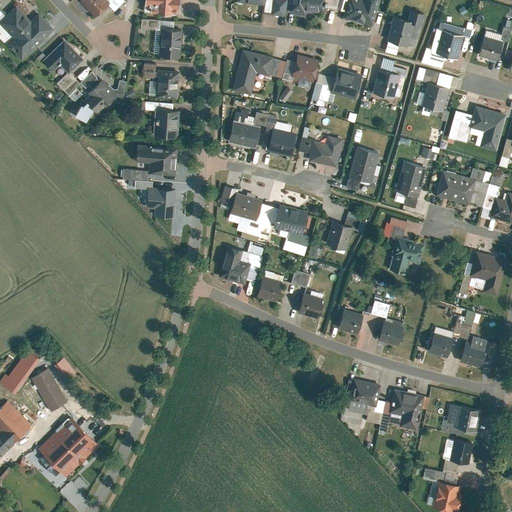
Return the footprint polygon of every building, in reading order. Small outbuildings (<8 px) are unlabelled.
[(122,0),(80,0),(79,1),(94,16),(107,4),(114,11),(124,1),(122,0)] [(143,0),(143,11),(175,14),(175,0),(143,0)] [(236,0),(236,2),(263,5),(262,14),(284,16),(285,0),(236,0)] [(291,0),(290,11),(303,13),(304,11),(324,13),(325,0),(291,0)] [(347,0),(342,17),(372,26),(379,0),(347,0)] [(5,43),(21,60),(53,30),(37,13),(29,20),(16,5),(0,19),(0,23),(12,36),(5,43)] [(409,10),(407,20),(393,16),(387,40),(408,46),(413,24),(421,27),(424,14),(409,10)] [(471,30),(463,28),(461,35),(469,37),(471,30)] [(182,30),(160,29),(158,56),(180,58),(182,30)] [(436,52),(456,58),(463,36),(442,30),(436,52)] [(502,42),(484,37),(479,55),(497,60),(502,42)] [(67,73),(82,59),(64,39),(42,60),(52,70),(59,64),(67,73)] [(242,49),(231,90),(250,94),(256,72),(267,75),(268,74),(272,58),(272,57),(242,49)] [(318,60),(297,54),(291,76),(312,82),(318,60)] [(272,58),(268,74),(281,78),(285,61),(272,58)] [(407,65),(395,62),(392,72),(404,75),(407,65)] [(361,74),(336,67),(329,92),(354,99),(361,74)] [(155,97),(177,99),(179,71),(157,69),(155,97)] [(372,92),(393,98),(399,75),(379,69),(372,92)] [(91,71),(79,83),(85,89),(88,86),(91,89),(100,81),(91,71)] [(69,72),(57,83),(73,101),(81,94),(75,87),(79,83),(69,72)] [(97,113),(116,94),(102,79),(82,97),(97,113)] [(427,82),(421,105),(442,111),(449,88),(427,82)] [(278,98),(284,103),(293,92),(286,87),(278,98)] [(505,114),(475,106),(469,127),(483,131),(479,147),(495,151),(505,114)] [(153,136),(177,137),(179,111),(155,109),(153,136)] [(268,114),(256,111),(253,124),(266,126),(268,114)] [(227,141),(255,148),(260,127),(232,120),(227,141)] [(274,121),(272,128),(289,132),(291,125),(274,121)] [(267,150),(291,155),(296,134),(289,132),(272,128),(267,150)] [(310,153),(308,161),(337,167),(342,138),(327,135),(325,144),(312,142),(310,153)] [(313,140),(301,137),(299,151),(310,153),(312,142),(313,140)] [(502,138),(499,165),(507,166),(510,139),(502,138)] [(177,147),(137,144),(136,160),(149,161),(148,173),(175,175),(177,147)] [(356,147),(348,176),(349,176),(360,180),(371,182),(379,153),(356,147)] [(423,147),(421,156),(429,159),(432,150),(423,147)] [(406,194),(417,197),(425,168),(403,161),(395,191),(406,194)] [(122,166),(122,178),(147,180),(148,168),(122,166)] [(472,168),(469,177),(475,178),(481,180),(484,171),(472,168)] [(502,171),(495,169),(494,175),(500,177),(502,171)] [(469,177),(442,170),(435,195),(468,204),(475,178),(469,177)] [(481,208),(491,210),(489,217),(511,223),(511,193),(507,192),(505,199),(497,197),(500,185),(497,184),(499,178),(491,175),(489,182),(488,182),(481,208)] [(346,188),(357,191),(360,180),(349,176),(346,188)] [(475,178),(468,204),(481,208),(488,182),(481,180),(475,178)] [(230,213),(247,218),(243,232),(266,239),(275,208),(260,203),(261,199),(237,192),(237,189),(224,186),(220,201),(233,204),(230,213)] [(175,188),(148,187),(147,216),(175,217),(175,188)] [(414,207),(417,197),(406,194),(403,204),(414,207)] [(299,235),(306,212),(280,204),(273,228),(299,235)] [(344,222),(353,224),(356,213),(347,210),(344,222)] [(406,221),(391,216),(389,224),(404,228),(406,221)] [(326,243),(346,250),(353,228),(332,222),(326,243)] [(289,233),(284,249),(303,255),(309,237),(300,234),(299,237),(289,233)] [(418,264),(424,244),(397,237),(388,270),(405,275),(409,261),(418,264)] [(263,245),(249,241),(247,251),(261,255),(263,245)] [(244,284),(249,266),(258,268),(262,256),(227,246),(218,276),(244,284)] [(496,296),(506,260),(476,252),(470,276),(485,280),(482,292),(496,296)] [(289,282),(305,287),(309,273),(293,268),(289,282)] [(262,276),(256,296),(275,302),(281,282),(262,276)] [(304,294),(298,313),(316,317),(321,298),(304,294)] [(372,300),(370,314),(386,316),(388,302),(372,300)] [(451,333),(466,338),(475,311),(466,308),(463,316),(457,315),(451,333)] [(343,309),(337,328),(357,334),(362,314),(343,309)] [(378,340),(397,345),(403,324),(384,319),(378,340)] [(433,333),(427,352),(446,357),(452,338),(433,333)] [(459,362),(479,367),(484,346),(465,341),(459,362)] [(0,381),(0,382),(11,390),(36,356),(26,348),(0,381)] [(66,376),(74,369),(61,355),(53,363),(66,376)] [(67,400),(48,368),(31,377),(50,410),(67,400)] [(348,401),(375,407),(380,385),(353,379),(348,401)] [(416,430),(423,396),(394,390),(389,412),(401,415),(399,427),(416,430)] [(30,423),(7,400),(0,406),(0,430),(12,442),(30,423)] [(480,410),(449,404),(446,420),(443,419),(440,431),(462,435),(463,429),(476,432),(480,410)] [(42,450),(64,474),(96,444),(74,420),(42,450)] [(0,454),(12,442),(0,430),(0,454)] [(468,465),(472,442),(453,439),(449,461),(468,465)] [(431,508),(448,511),(457,511),(461,498),(459,497),(461,487),(437,481),(431,508)]
